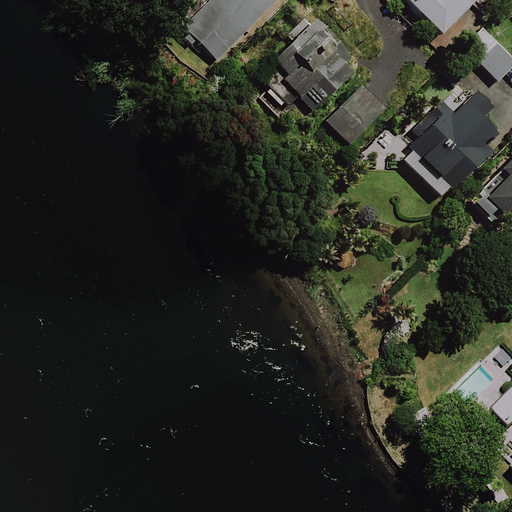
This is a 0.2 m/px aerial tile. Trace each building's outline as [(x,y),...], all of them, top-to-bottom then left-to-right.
[(207,0),(177,31),(212,65),(276,0),(207,0)] [(395,0),(435,40),(468,6),(462,0),(461,0),(395,0)] [(357,68),(311,23),(268,66),(282,79),(267,95),(287,115),(297,105),(343,149),(380,111),(347,78),(357,68)] [(510,68),(484,41),(465,58),(491,86),(510,68)] [(487,112),(471,96),(447,120),(441,113),(402,152),(445,194),(482,157),(477,152),(491,139),(475,123),(487,112)] [(511,158),(498,173),(503,178),(481,200),(503,222),(511,213),(511,158)] [(511,391),(489,416),(505,432),(511,425),(511,471),(510,474),(511,476),(511,391)]
